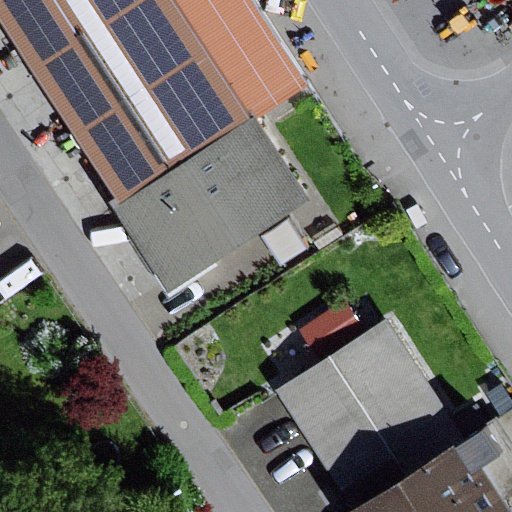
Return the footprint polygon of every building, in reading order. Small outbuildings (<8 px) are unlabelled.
[(258,0),(0,0),(0,9),(126,201),(260,114),(312,80),(258,0)] [(126,201),(122,202),(176,284),(313,194),(260,114),(126,201)] [(292,218),(265,235),(283,263),(309,246),(292,218)] [(345,300),(306,327),(322,350),(361,323),(345,300)] [(390,319),(280,388),(354,504),(464,434),(390,319)] [(511,390),(507,383),(489,395),(502,414),(511,407),(511,390)] [(478,394),(454,409),(467,428),(490,413),(478,394)] [(464,434),(354,504),(359,511),(511,511),(511,498),(488,462),(509,448),(489,417),(464,434)]
